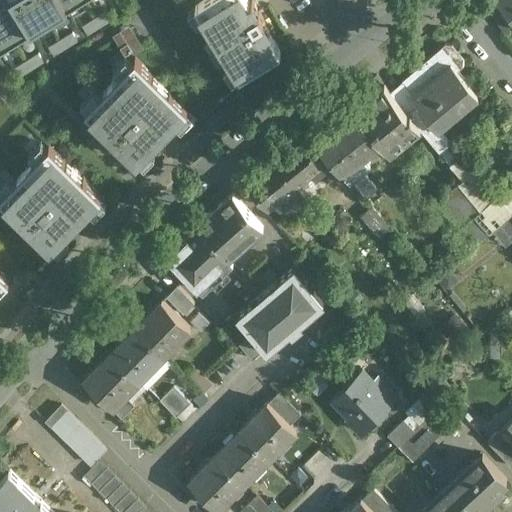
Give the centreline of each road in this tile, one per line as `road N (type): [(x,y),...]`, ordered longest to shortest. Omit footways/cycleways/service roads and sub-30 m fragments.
road 1 (tertiary): [(29,354),(203,172),(356,43)]
road 2 (residential): [(29,354),(194,511)]
